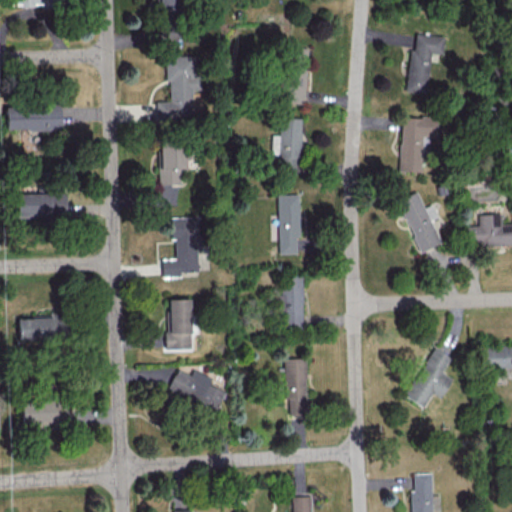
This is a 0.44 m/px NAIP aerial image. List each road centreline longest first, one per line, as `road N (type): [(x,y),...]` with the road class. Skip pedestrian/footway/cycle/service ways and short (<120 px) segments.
road 1 (residential): [(361,0),(351,228),(359,511)]
road 2 (residential): [(105,0),(122,511)]
road 3 (residential): [(357,451),(0,480)]
road 4 (residential): [(511,299),(354,305)]
